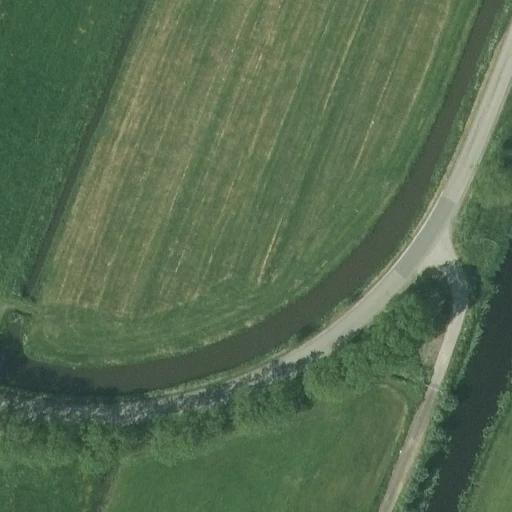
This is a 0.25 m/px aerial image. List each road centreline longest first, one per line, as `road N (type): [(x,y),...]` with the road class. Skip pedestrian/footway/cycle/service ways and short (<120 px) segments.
road 1 (unclassified): [(0,411),(83,420),(176,412),(273,380),(330,342),(436,237),(511,47)]
road 2 (track): [(382,511),(454,341),(462,291),(436,237)]
